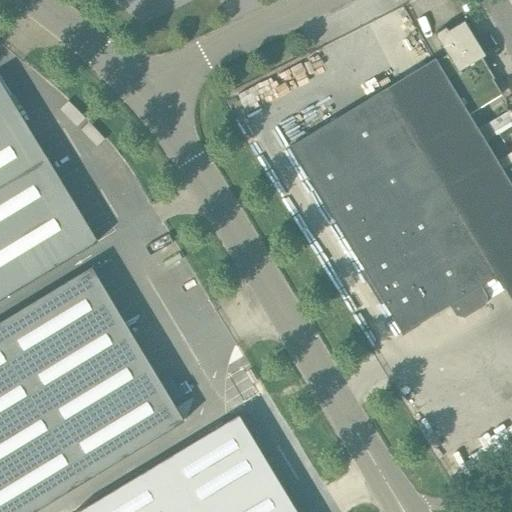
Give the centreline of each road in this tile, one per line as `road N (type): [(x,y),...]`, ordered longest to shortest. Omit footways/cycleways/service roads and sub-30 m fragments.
road 1 (unclassified): [(392,494),(172,132),(153,79)]
road 2 (unclassified): [(153,79),(308,0)]
road 3 (unclassified): [(153,79),(128,70),(35,0)]
